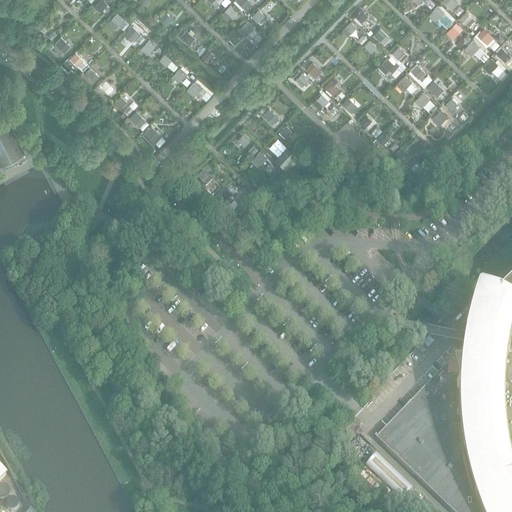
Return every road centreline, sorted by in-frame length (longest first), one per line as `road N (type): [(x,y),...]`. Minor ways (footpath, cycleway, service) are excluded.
road 1 (unclassified): [(224,333),(310,248),(325,242),(431,249)]
road 2 (unknown): [(156,161),(14,36),(51,0)]
